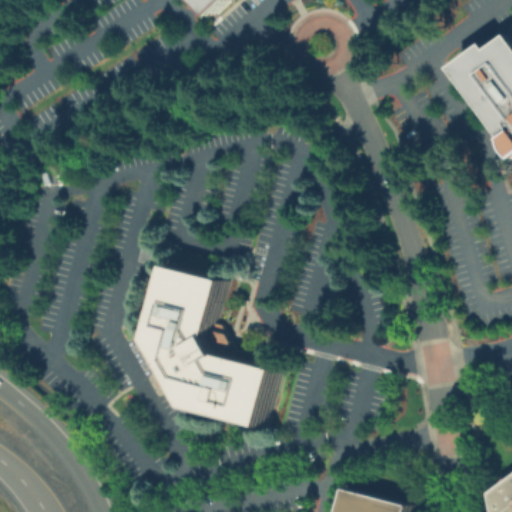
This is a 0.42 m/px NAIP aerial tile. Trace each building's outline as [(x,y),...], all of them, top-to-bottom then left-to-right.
[(244,0),(225,19),(206,0),(244,0)] [(511,40),(511,137),(461,68),(494,44),(498,50),(511,40)] [(243,283),(228,339),(239,360),(296,374),(281,431),(203,413),(160,340),(179,266),(243,283)] [(345,511),(353,483),(421,501),(418,511),(345,511)] [(511,511),(503,511),(500,496),(511,486),(511,511)]
